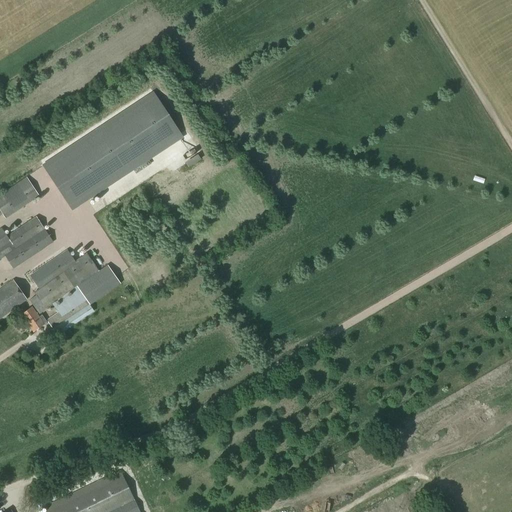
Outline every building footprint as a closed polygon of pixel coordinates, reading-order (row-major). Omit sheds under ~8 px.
[(153,92),(42,166),(72,212),(183,138),(153,92)] [(200,152),(188,157),(190,161),(202,156),(200,152)] [(39,197),(26,178),(0,195),(0,216),(2,215),(5,220),(39,197)] [(103,197),(94,202),(101,213),(109,208),(103,197)] [(1,229),(0,229),(0,260),(5,257),(13,269),(52,242),(37,221),(8,240),(1,229)] [(67,250),(30,277),(40,290),(35,294),(36,296),(30,301),(40,314),(51,306),(80,285),(99,271),(89,256),(76,264),(67,250)] [(0,319),(26,300),(12,281),(0,289),(0,319)] [(87,294),(48,320),(47,320),(56,334),(68,326),(65,321),(87,306),(84,301),(89,298),(87,294)] [(31,308),(20,315),(32,332),(46,323),(41,316),(38,318),(31,308)] [(47,511),(43,511),(137,511),(118,471),(45,506),(47,511)]
